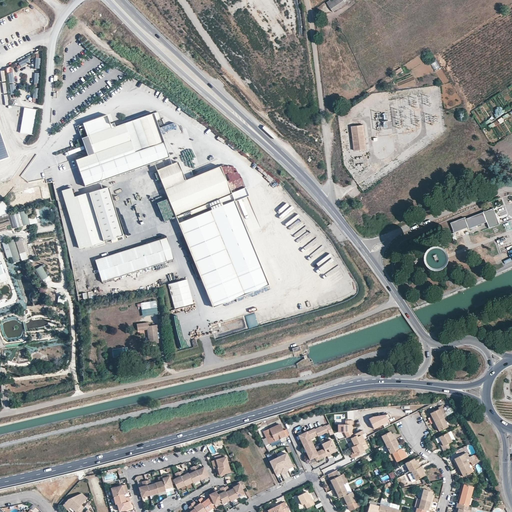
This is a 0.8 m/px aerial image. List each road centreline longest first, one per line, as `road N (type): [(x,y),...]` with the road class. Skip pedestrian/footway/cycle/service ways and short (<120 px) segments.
road 1 (unclassified): [(399,300),(277,349),(0,415)]
road 2 (secondary): [(0,482),(382,383)]
road 3 (tertiary): [(361,247),(299,172),(112,0)]
road 4 (unknown): [(352,236),(344,250),(363,282),(361,294),(256,339),(204,231)]
road 5 (track): [(306,0),(330,182),(324,200)]
road 6 (residential): [(212,483),(197,455),(132,473),(138,511)]
road 7 (residential): [(331,511),(309,475),(237,511)]
road 8 (unclassified): [(511,185),(400,230)]
